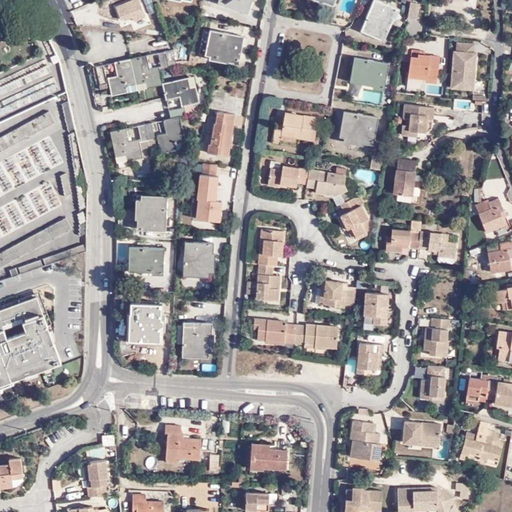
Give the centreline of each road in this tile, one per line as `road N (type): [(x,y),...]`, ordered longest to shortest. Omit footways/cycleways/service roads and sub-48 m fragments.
road 1 (tertiary): [(45,0),(72,60),(97,179),(96,376)]
road 2 (residential): [(262,80),(232,387)]
road 3 (unclassified): [(232,387),(313,392),(329,402),(336,427),(326,511)]
road 4 (residential): [(262,80),(329,89),(336,35),(270,27)]
road 5 (residential): [(497,0),(493,131),(511,181)]
road 6 (unclassified): [(96,376),(232,387)]
